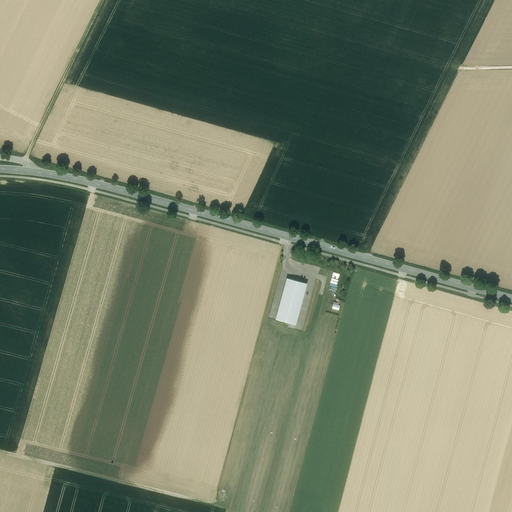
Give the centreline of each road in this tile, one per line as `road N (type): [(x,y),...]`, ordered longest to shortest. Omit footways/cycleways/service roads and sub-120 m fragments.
road 1 (secondary): [(0,169),(92,183),(511,299)]
road 2 (track): [(0,451),(212,504)]
road 3 (track): [(103,0),(24,162)]
